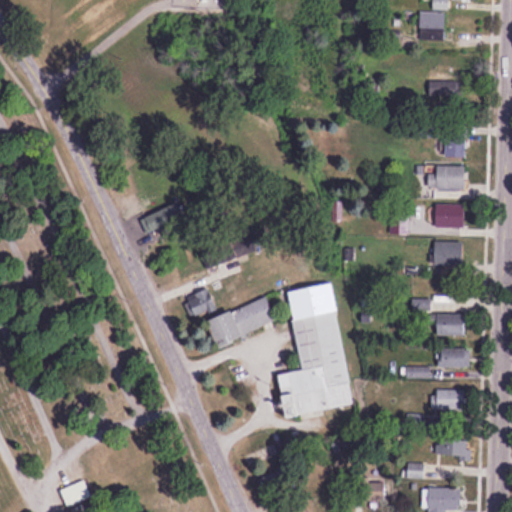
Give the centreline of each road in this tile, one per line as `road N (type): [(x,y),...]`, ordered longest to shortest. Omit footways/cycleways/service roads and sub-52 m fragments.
road 1 (residential): [(239,511),(97,199),(0,33)]
road 2 (residential): [(492,511),(511,0)]
